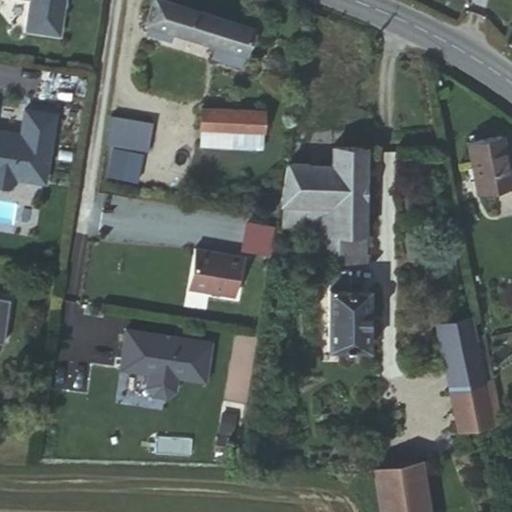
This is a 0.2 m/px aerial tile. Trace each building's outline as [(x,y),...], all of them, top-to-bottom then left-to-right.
[(55,28),(59,0),(27,0),(24,22),(55,28)] [(195,39),(203,16),(158,0),(147,0),(140,19),(144,20),(164,28),(195,39)] [(241,30),(203,16),(195,39),(207,44),(203,57),(232,67),(237,53),(233,51),(241,30)] [(164,28),(144,20),(140,29),(162,38),(164,28)] [(0,131),(0,186),(1,186),(8,182),(8,177),(38,182),(48,113),(17,109),(14,134),(0,131)] [(205,113),(202,133),(227,135),(256,138),(258,116),(205,113)] [(144,160),(151,123),(110,116),(104,155),(144,160)] [(227,135),(202,133),(201,147),(226,151),(227,135)] [(227,135),(226,151),(254,152),(256,138),(227,135)] [(465,144),(471,192),(507,186),(500,137),(465,144)] [(362,263),(364,153),(324,152),(323,176),(284,173),(281,234),(303,235),(303,251),(328,253),(328,263),(362,263)] [(139,165),(111,160),(106,190),(134,194),(139,165)] [(270,255),(275,224),(245,219),(240,250),(270,255)] [(210,254),(188,251),(181,290),(228,299),(235,260),(220,256),(218,259),(209,257),(210,254)] [(362,293),(324,291),(321,349),(362,351),(362,293)] [(492,416),(471,336),(467,336),(461,313),(431,321),(459,461),(499,451),(492,416)] [(115,371),(143,375),(141,389),(146,396),(160,398),(168,393),(170,380),(197,384),(203,344),(122,331),(115,371)] [(425,511),(417,457),(374,462),(379,511),(425,511)]
